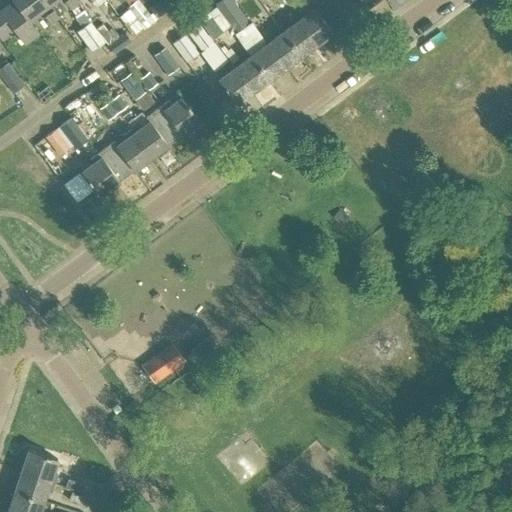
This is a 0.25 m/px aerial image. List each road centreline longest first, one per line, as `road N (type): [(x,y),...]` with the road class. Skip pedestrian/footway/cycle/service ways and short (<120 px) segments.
road 1 (residential): [(23,319),(42,292),(438,0)]
road 2 (unclassified): [(165,511),(23,319)]
